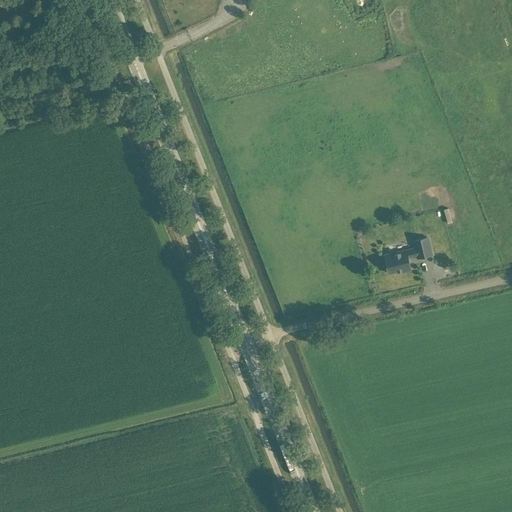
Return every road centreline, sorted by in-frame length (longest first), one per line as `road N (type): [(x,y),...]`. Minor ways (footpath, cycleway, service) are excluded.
road 1 (unclassified): [(275,336),(157,50)]
road 2 (primary): [(245,345),(131,59)]
road 3 (unclassified): [(275,336),(511,280)]
road 4 (unclassified): [(290,511),(226,351),(245,345)]
road 5 (unclassified): [(343,511),(275,336)]
road 6 (primary): [(312,511),(245,345)]
road 7 (track): [(123,91),(0,123)]
